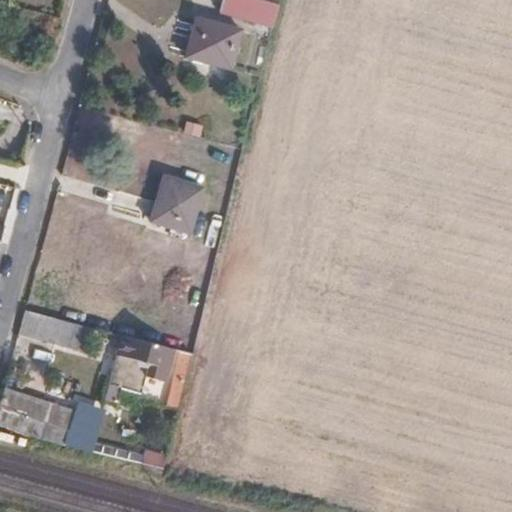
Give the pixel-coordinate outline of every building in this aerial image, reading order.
[(218,0),(216,9),(270,24),(275,4),(262,0),(218,0)] [(182,56),(227,68),(238,29),(192,16),(182,56)] [(148,221),(185,231),(199,188),(161,176),(148,221)] [(23,309),(18,325),(34,329),(32,334),(52,339),(58,318),(23,309)] [(158,380),(166,347),(113,333),(103,377),(138,387),(141,375),(158,380)] [(77,400),(61,443),(89,453),(104,409),(77,400)] [(0,423),(29,432),(34,418),(0,409),(0,423)]
